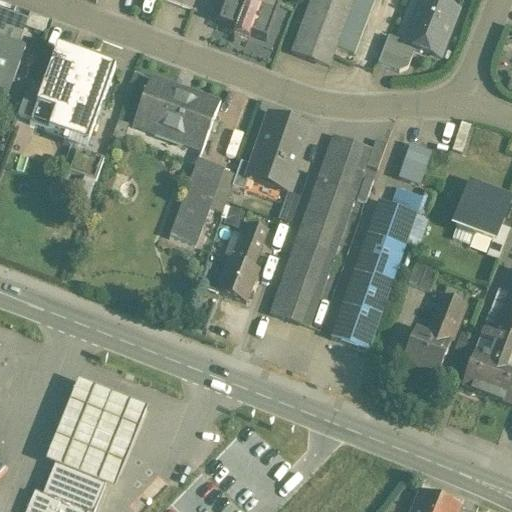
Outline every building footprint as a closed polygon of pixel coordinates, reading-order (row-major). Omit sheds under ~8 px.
[(282,2),(275,0),(227,0),(218,25),(235,32),(250,37),(266,43),(282,2)] [(312,0),(292,55),(329,69),(337,49),(344,29),(355,0),(312,0)] [(457,13),(423,1),(405,46),(405,47),(415,51),(439,60),(457,13)] [(0,10),(0,41),(4,43),(17,47),(27,20),(0,10)] [(344,29),(337,49),(353,56),(361,35),(344,29)] [(250,37),(235,32),(233,37),(235,38),(245,42),(248,43),(250,37)] [(245,42),(235,38),(233,43),(243,47),(245,42)] [(405,46),(388,39),(378,67),(399,75),(407,71),(415,51),(405,47),(405,46)] [(17,47),(4,43),(0,53),(0,57),(20,65),(25,50),(17,47)] [(115,71),(57,51),(43,88),(31,123),(29,127),(87,148),(115,71)] [(0,57),(0,81),(12,86),(20,65),(0,57)] [(215,115),(171,98),(174,90),(151,82),(152,79),(151,79),(133,128),(202,154),(220,104),(219,104),(215,115)] [(219,104),(152,79),(151,82),(174,90),(171,98),(215,115),(219,104)] [(12,86),(0,81),(0,95),(8,98),(12,86)] [(43,88),(30,84),(18,118),(31,123),(43,88)] [(309,132),(269,118),(252,168),(247,181),(248,181),(285,194),(287,195),(309,132)] [(371,154),(333,141),(272,317),(309,331),(371,154)] [(376,143),(366,170),(377,173),(386,147),(376,143)] [(424,187),(433,151),(411,146),(402,182),(424,187)] [(104,162),(76,153),(68,175),(96,185),(104,162)] [(224,172),(198,163),(169,242),(195,251),(214,200),(224,172)] [(236,177),(232,189),(244,193),(248,181),(247,181),(252,168),(241,164),(236,177)] [(226,205),(232,189),(236,177),(224,172),(214,200),(226,205)] [(285,194),(248,181),(244,193),(281,206),(285,194)] [(508,204),(471,190),(456,231),(492,245),(498,230),(508,204)] [(295,222),(304,225),(310,205),(301,202),(295,222)] [(416,218),(379,204),(358,264),(395,277),(406,247),(416,218)] [(240,229),(245,211),(231,207),(226,225),(240,229)] [(416,218),(406,247),(418,251),(428,223),(416,218)] [(268,234),(249,227),(235,264),(253,271),(268,234)] [(509,234),(498,230),(492,245),(487,258),(498,262),(509,234)] [(235,264),(229,262),(216,296),(246,307),(259,274),(235,264)] [(395,277),(358,264),(331,342),(368,355),(395,277)] [(406,284),(429,292),(436,272),(413,264),(406,284)] [(464,308),(442,299),(427,336),(450,345),(464,308)] [(511,307),(506,305),(497,330),(493,338),(493,339),(508,345),(511,346),(511,307)] [(497,319),(490,316),(486,325),(494,328),(497,319)] [(497,330),(486,326),(483,334),(493,338),(497,330)] [(427,336),(415,332),(401,367),(437,381),(451,345),(450,345),(427,336)] [(508,345),(493,339),(493,338),(483,334),(480,342),(495,348),(490,360),(501,365),(508,345)] [(511,346),(508,345),(501,365),(511,368),(511,346)] [(490,360),(475,355),(461,390),(487,400),(501,365),(490,360)] [(511,368),(501,365),(487,400),(511,409),(511,368)] [(149,414),(82,388),(52,466),(55,468),(106,487),(118,492),(149,414)] [(95,511),(106,487),(55,468),(43,498),(77,511),(95,511)] [(158,478),(131,507),(135,511),(144,511),(168,487),(158,478)] [(77,511),(43,498),(34,495),(27,511),(77,511)] [(458,511),(460,510),(420,495),(412,511),(458,511)]
